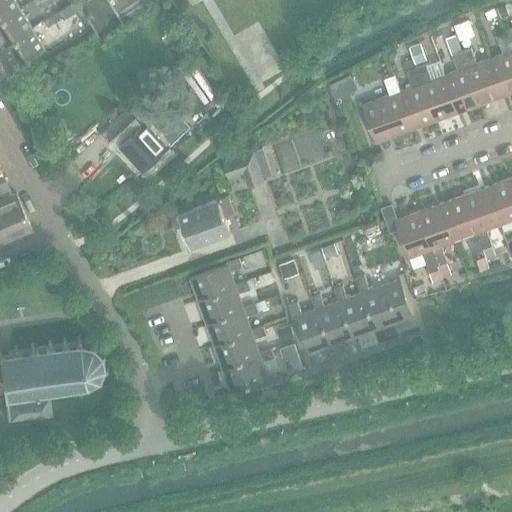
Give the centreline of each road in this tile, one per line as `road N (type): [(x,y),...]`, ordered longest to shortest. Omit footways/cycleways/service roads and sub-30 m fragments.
road 1 (unclassified): [(152,443),(511,362)]
road 2 (residential): [(152,443),(129,348),(55,232)]
road 3 (unclassified): [(0,506),(63,464),(152,443)]
road 4 (residential): [(386,176),(511,132)]
